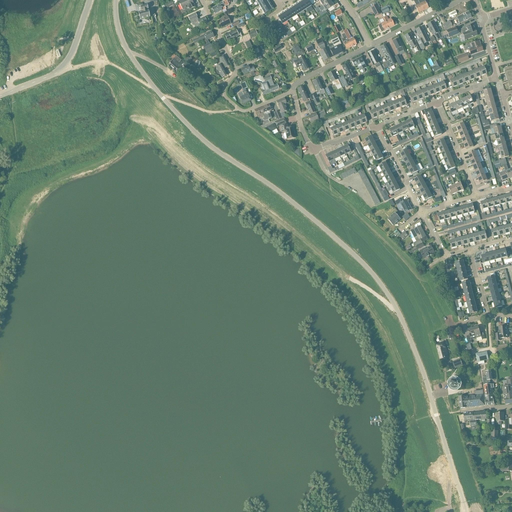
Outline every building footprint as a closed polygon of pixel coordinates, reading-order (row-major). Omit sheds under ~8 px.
[(182,0),(179,2),(183,9),(188,7),(190,9),(195,7),(191,0),(182,0)] [(222,11),(226,9),(225,7),(229,5),(226,0),(223,2),(218,4),(219,5),(212,9),(214,14),(222,11)] [(266,0),(258,5),(261,10),(268,5),(268,4),(269,3),(268,2),(267,3),(266,0)] [(303,0),(304,1),(301,2),(306,10),(311,7),(306,0),(303,0)] [(417,0),(414,0),(413,1),(416,6),(415,7),(414,8),(415,11),(416,10),(418,14),(423,11),(420,5),(417,0)] [(417,0),(420,5),(423,11),(428,9),(426,6),(427,3),(426,1),(424,0),(423,0),(417,0)] [(299,4),(296,5),(301,13),(306,10),(301,2),(301,3),(300,1),(299,2),(299,4)] [(322,6),(319,8),(320,10),(321,11),(323,10),(323,9),(324,8),(326,11),(328,10),(330,12),(334,9),(333,7),(333,6),(334,5),(333,3),(332,4),(330,2),(330,1),(323,6),(322,6)] [(295,7),(292,8),(296,16),(301,13),(296,5),(296,6),(295,4),(294,5),(295,7)] [(148,11),(147,11),(147,10),(148,9),(147,5),(140,7),(141,11),(142,11),(143,12),(138,13),(140,20),(141,19),(141,21),(145,20),(144,19),(150,17),(148,11)] [(268,5),(261,10),(264,15),(272,10),(271,9),(272,8),(271,6),(270,7),(268,5)] [(371,8),(370,8),(375,17),(381,14),(376,5),(371,8)] [(290,10),(287,11),(292,19),(296,16),(292,8),(291,9),(290,7),(289,8),(290,10)] [(285,13),(282,14),(287,22),(292,19),(287,11),(287,12),(286,10),(284,11),(285,13)] [(279,14),(280,16),(277,17),(282,25),(287,22),(282,14),(282,15),(281,13),(279,14)] [(458,18),(458,19),(455,21),(456,23),(460,22),(460,23),(471,18),(469,13),(458,18)] [(195,14),(188,17),(190,20),(192,24),(193,23),(197,31),(201,28),(200,26),(207,23),(204,17),(198,21),(196,17),(197,17),(195,14)] [(387,16),(384,18),(389,28),(397,24),(395,20),(392,21),(391,19),(389,20),(387,16)] [(227,17),(218,21),(221,28),(231,23),(230,21),(229,19),(228,17),(227,17)] [(384,23),(381,24),(378,26),(381,32),(389,28),(384,18),(382,19),(384,23)] [(450,23),(450,21),(442,25),(445,31),(452,27),(452,26),(454,25),(453,22),(450,23)] [(435,34),(438,33),(433,22),(427,25),(431,32),(433,32),(434,35),(435,35),(435,34)] [(474,30),(472,25),(466,27),(466,28),(461,30),(463,34),(462,34),(465,40),(477,36),(475,30),(474,30)] [(417,41),(421,50),(427,47),(425,44),(429,42),(421,27),(415,30),(420,39),(417,41)] [(449,38),(458,34),(456,27),(446,31),(449,38)] [(284,31),(285,33),(288,37),(293,34),(292,33),(293,32),(291,28),(290,29),(290,30),(288,32),(287,30),(284,31)] [(343,31),(344,32),(345,34),(344,34),(351,47),(356,45),(353,39),(351,39),(349,37),(350,36),(346,29),(343,31)] [(227,41),(234,38),(236,37),(237,39),(242,37),(239,30),(236,31),(236,30),(225,35),(227,41)] [(196,39),(195,39),(197,42),(197,43),(198,43),(203,40),(205,45),(203,46),(205,51),(211,48),(212,47),(209,43),(207,40),(214,37),(211,31),(200,37),(196,39)] [(258,35),(255,31),(248,34),(250,39),(258,35)] [(412,47),(416,46),(413,40),(410,33),(404,36),(408,43),(409,42),(412,47)] [(344,34),(342,35),(343,39),(341,40),(346,50),(351,47),(344,34)] [(331,41),(334,48),(330,50),(333,57),(342,52),(339,45),(340,44),(337,38),(335,36),(331,38),(333,40),(331,41)] [(433,36),(429,38),(432,44),(433,46),(437,44),(436,42),(435,41),(433,36)] [(396,50),(397,49),(399,53),(403,50),(398,39),(392,42),(396,50)] [(244,42),(248,50),(253,47),(249,40),(244,42)] [(470,45),(467,46),(471,55),(482,51),(479,41),(470,45)] [(321,49),(322,51),(319,53),(323,61),(330,58),(322,43),(318,45),(320,49),(321,49)] [(297,56),(302,54),(299,44),(293,46),(297,56)] [(275,54),(282,49),(279,45),(272,49),(275,54)] [(387,59),(391,66),(395,64),(391,57),(386,45),(380,48),(384,57),(385,56),(386,60),(387,59)] [(373,51),(369,53),(367,54),(373,66),(374,65),(376,68),(377,68),(380,73),(383,71),(380,66),(379,63),(380,62),(378,59),(377,59),(373,51)] [(253,55),(256,62),(262,59),(259,53),(253,55)] [(466,54),(457,57),(459,63),(468,60),(466,54)] [(174,59),(168,66),(170,68),(173,70),(177,74),(180,70),(179,69),(180,68),(186,73),(190,68),(181,60),(176,56),(174,59)] [(220,65),(216,67),(222,78),(227,75),(224,70),(230,67),(224,56),(219,58),(220,59),(217,60),(220,65)] [(293,62),(294,64),(293,64),(293,65),(293,66),(293,67),(294,67),(295,68),(296,67),(296,68),(301,66),(304,72),(309,69),(304,57),(298,59),(298,60),(293,62)] [(359,71),(360,71),(361,73),(362,74),(364,73),(365,71),(363,69),(366,68),(361,57),(352,62),(354,66),(356,65),(359,71)] [(436,66),(432,68),(434,72),(441,68),(439,65),(438,61),(434,63),(436,66)] [(341,78),(344,84),(346,88),(352,85),(350,81),(355,79),(353,75),(347,64),(342,67),(346,75),(345,76),(341,78)] [(243,75),(254,70),(252,66),(249,68),(248,66),(241,69),(243,75)] [(484,67),(478,69),(481,76),(486,74),(484,67)] [(478,69),(472,72),(475,79),(481,76),(478,69)] [(328,75),(332,83),(333,85),(335,85),(336,87),(340,85),(333,72),(328,75)] [(472,72),(466,74),(469,81),(475,79),(472,72)] [(262,77),(264,82),(266,82),(268,87),(271,93),(278,90),(281,89),(279,85),(277,85),(274,86),(270,76),(269,76),(267,73),(261,75),(262,77)] [(466,74),(461,76),(464,83),(469,81),(466,74)] [(461,76),(455,79),(458,86),(464,83),(461,76)] [(321,94),(324,93),(324,92),(318,79),(312,82),(317,92),(319,91),(321,94)] [(458,86),(455,79),(449,81),(452,88),(458,86)] [(443,82),(437,85),(440,91),(446,89),(443,82)] [(437,85),(432,87),(435,94),(440,91),(437,85)] [(271,93),(268,87),(268,86),(263,88),(264,91),(261,92),(263,96),(271,93)] [(297,89),(302,98),(303,102),(309,99),(309,98),(303,87),(297,89)] [(331,91),(329,87),(325,89),(329,96),(334,93),(332,91),(331,91)] [(432,87),(426,89),(429,96),(435,94),(432,87)] [(426,89),(421,92),(423,98),(429,96),(426,89)] [(242,93),(238,94),(240,98),(242,104),(250,101),(247,94),(246,91),(242,93)] [(421,92),(415,94),(418,101),(423,98),(421,92)] [(315,104),(318,103),(316,99),(317,98),(315,93),(309,96),(312,101),(313,100),(315,104)] [(418,101),(415,94),(409,96),(412,103),(418,101)] [(485,97),(487,103),(487,104),(494,102),(492,95),(485,97)] [(471,96),(465,99),(466,101),(468,106),(470,108),(472,107),(471,105),(474,103),(471,96)] [(401,99),(398,101),(400,108),(406,105),(403,97),(400,98),(401,99)] [(284,99),(277,102),(281,111),(279,112),(280,115),(282,114),(284,114),(283,111),(286,110),(284,105),(286,104),(284,99)] [(465,99),(460,101),(463,108),(468,106),(466,101),(465,99)] [(398,101),(392,103),(395,110),(400,108),(398,101)] [(460,101),(454,104),(457,111),(463,108),(460,101)] [(373,106),(372,103),(364,106),(367,112),(370,111),(368,108),(373,106)] [(387,105),(386,105),(389,112),(395,110),(392,103),(388,105),(387,103),(386,103),(387,105)] [(310,115),(315,112),(312,104),(306,106),(310,115)] [(457,111),(454,104),(448,106),(452,114),(457,111)] [(269,105),(262,108),(265,115),(266,114),(268,119),(268,120),(271,119),(269,113),(268,112),(271,111),(269,105)] [(386,105),(381,108),(383,114),(389,112),(386,105)] [(496,107),(488,109),(489,112),(487,112),(487,113),(488,116),(490,116),(492,115),(497,114),(496,107)] [(262,108),(255,110),(257,115),(258,115),(259,116),(260,116),(260,117),(263,116),(264,119),(265,120),(268,119),(266,114),(265,115),(262,108)] [(381,108),(375,110),(378,117),(383,114),(381,108)] [(378,117),(375,110),(369,112),(372,119),(378,117)] [(279,111),(274,113),(277,121),(282,119),(280,115),(279,112),(279,111)] [(432,112),(428,114),(425,115),(428,121),(435,118),(432,112)] [(319,120),(316,114),(308,117),(311,123),(319,120)] [(497,114),(492,115),(490,116),(492,122),(499,120),(497,114)] [(364,115),(361,117),(358,118),(361,125),(367,122),(364,115)] [(484,117),(481,118),(482,124),(483,127),(490,125),(489,122),(486,123),(484,118),(484,117)] [(286,124),(284,118),(274,122),(277,128),(286,124)] [(358,118),(352,120),(355,127),(361,125),(358,118)] [(435,118),(428,121),(430,126),(437,123),(435,118)] [(333,122),(332,119),(323,123),(325,128),(329,127),(328,124),(333,122)] [(345,123),(341,125),(344,132),(350,129),(347,122),(346,120),(344,121),(345,123)] [(352,120),(347,122),(350,129),(355,127),(352,120)] [(412,120),(406,123),(409,129),(415,127),(412,120)] [(339,126),(336,127),(338,134),(344,132),(341,125),(340,122),(338,123),(339,126)] [(406,123),(400,125),(403,132),(409,129),(406,123)] [(437,123),(430,126),(432,132),(439,129),(437,123)] [(464,124),(458,126),(457,127),(459,133),(466,130),(464,124)] [(281,133),(285,132),(287,139),(295,138),(293,127),(287,128),(287,125),(280,126),(281,133)] [(332,126),(333,128),(330,129),(332,136),(338,134),(336,127),(335,125),(332,126)] [(400,125),(395,128),(398,135),(403,132),(400,125)] [(484,128),(484,131),(485,134),(486,134),(486,131),(497,128),(497,125),(484,128)] [(398,135),(395,128),(389,130),(392,137),(398,135)] [(439,129),(432,132),(435,138),(436,137),(436,139),(442,137),(441,135),(442,135),(439,129)] [(419,130),(411,134),(413,139),(419,136),(421,135),(419,130)] [(466,130),(459,133),(461,138),(468,135),(466,130)] [(503,133),(495,135),(497,141),(504,139),(503,133)] [(426,135),(423,136),(425,141),(426,143),(433,141),(431,138),(427,139),(426,135)] [(468,135),(461,138),(464,144),(471,141),(468,135)] [(365,140),(368,145),(375,142),(372,136),(365,140)] [(504,139),(497,141),(498,147),(506,145),(504,139)] [(437,142),(439,148),(446,145),(444,140),(437,142)] [(471,141),(464,144),(466,150),(473,147),(471,141)] [(375,142),(368,145),(371,151),(377,147),(375,142)] [(348,145),(343,148),(346,155),(351,152),(348,145)] [(446,145),(439,148),(441,154),(448,151),(446,145)] [(506,145),(498,147),(496,148),(496,150),(499,149),(500,153),(507,151),(506,145)] [(377,147),(371,151),(374,156),(380,153),(377,147)] [(402,149),(403,152),(400,153),(403,159),(409,155),(406,150),(407,149),(406,147),(402,149)] [(343,148),(337,151),(340,158),(346,155),(343,148)] [(337,151),(331,153),(335,160),(340,158),(337,151)] [(448,151),(441,154),(444,160),(451,157),(448,151)] [(507,151),(500,153),(497,154),(498,156),(501,155),(502,159),(509,157),(507,151)] [(468,155),(471,161),(478,158),(475,152),(468,155)] [(326,156),(329,163),(331,166),(333,165),(332,162),(335,160),(331,153),(326,156)] [(380,153),(374,156),(377,162),(383,158),(380,153)] [(409,155),(403,159),(406,164),(412,161),(409,155)] [(451,157),(444,160),(446,165),(453,162),(451,157)] [(478,158),(471,161),(473,166),(480,163),(478,158)] [(412,161),(406,164),(409,170),(415,166),(412,161)] [(453,162),(446,165),(448,171),(455,168),(453,162)] [(379,166),(382,172),(389,168),(386,163),(379,166)] [(480,163),(473,166),(475,172),(482,169),(480,163)] [(415,166),(409,170),(412,175),(418,172),(415,166)] [(389,168),(382,172),(385,177),(391,174),(389,168)] [(482,169),(475,172),(478,178),(485,175),(482,169)] [(496,173),(498,181),(501,179),(502,182),(509,179),(506,172),(500,174),(500,172),(496,173)] [(385,177),(388,182),(388,183),(394,179),(391,174),(385,177)] [(485,175),(478,178),(480,184),(487,181),(485,175)] [(414,180),(417,185),(423,182),(420,176),(414,180)] [(388,183),(388,182),(385,184),(388,189),(397,185),(394,179),(388,183)] [(423,182),(417,185),(420,190),(426,187),(423,182)] [(460,183),(455,186),(458,193),(463,191),(460,183)] [(388,189),(389,192),(392,190),(393,194),(400,190),(397,185),(388,189)] [(458,193),(455,186),(449,188),(452,195),(458,193)] [(426,187),(420,190),(423,196),(429,192),(426,187)] [(383,192),(380,193),(383,199),(385,202),(389,199),(388,196),(386,197),(383,192)] [(429,192),(423,196),(426,201),(435,196),(434,194),(431,195),(429,192)] [(400,204),(405,213),(412,210),(407,200),(403,202),(401,198),(395,202),(397,205),(400,204)] [(489,208),(487,201),(480,203),(482,210),(489,208)] [(393,226),(400,219),(395,214),(392,217),(393,218),(389,221),(393,226)] [(495,222),(494,219),(486,221),(488,227),(491,226),(490,223),(495,222)] [(420,226),(414,229),(411,231),(415,239),(418,237),(419,240),(413,243),(415,247),(422,243),(420,239),(426,236),(420,226)] [(403,240),(408,236),(405,232),(400,236),(403,240)] [(431,246),(426,249),(425,248),(419,251),(424,259),(432,255),(431,254),(434,252),(431,246)] [(455,263),(457,269),(464,267),(463,261),(455,263)] [(464,267),(457,269),(458,275),(466,273),(464,267)] [(466,273),(458,275),(460,281),(461,281),(468,279),(466,273)] [(487,278),(489,284),(496,282),(494,276),(495,276),(494,273),(490,275),(490,277),(487,278)] [(468,282),(462,283),(463,290),(471,288),(469,281),(468,282)] [(471,288),(463,290),(465,296),(473,294),(471,288)] [(473,294),(465,296),(467,302),(474,300),(473,294)] [(474,300),(467,302),(468,308),(476,306),(474,300)] [(501,300),(493,302),(495,309),(502,307),(501,300)] [(476,306),(468,308),(470,314),(477,312),(476,306)] [(478,327),(473,328),(476,338),(481,337),(482,340),(485,339),(483,333),(480,334),(478,327)] [(468,330),(470,337),(467,338),(469,344),(472,343),(471,340),(476,338),(473,328),(468,330)] [(496,342),(497,343),(497,341),(500,341),(500,340),(507,339),(507,335),(508,335),(508,331),(507,331),(507,328),(499,328),(500,334),(496,334),(496,342)] [(440,359),(448,357),(444,343),(436,345),(440,359)] [(487,352),(476,354),(478,363),(489,360),(487,352)] [(461,360),(453,363),(455,369),(463,366),(461,360)] [(482,378),(483,386),(486,406),(494,405),(492,385),(490,385),(490,380),(493,380),(492,371),(486,372),(486,377),(482,378)] [(458,387),(459,385),(459,384),(459,383),(458,383),(458,382),(461,378),(454,372),(447,382),(447,383),(451,383),(451,384),(451,385),(451,386),(452,387),(453,388),(454,388),(455,388),(457,388),(458,387)] [(511,377),(507,378),(508,382),(509,387),(503,388),(505,405),(511,403),(511,377)] [(474,388),(475,396),(459,397),(461,409),(485,406),(484,395),(482,388),(474,388)]
